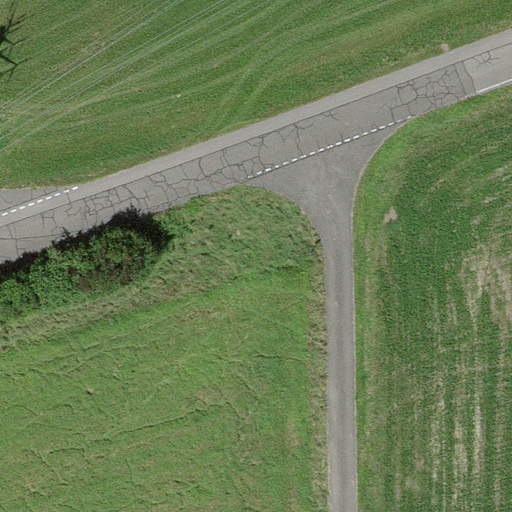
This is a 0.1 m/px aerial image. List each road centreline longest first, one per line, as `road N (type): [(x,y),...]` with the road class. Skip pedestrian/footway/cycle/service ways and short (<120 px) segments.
road 1 (residential): [(511,52),(23,235)]
road 2 (track): [(354,511),(355,110)]
